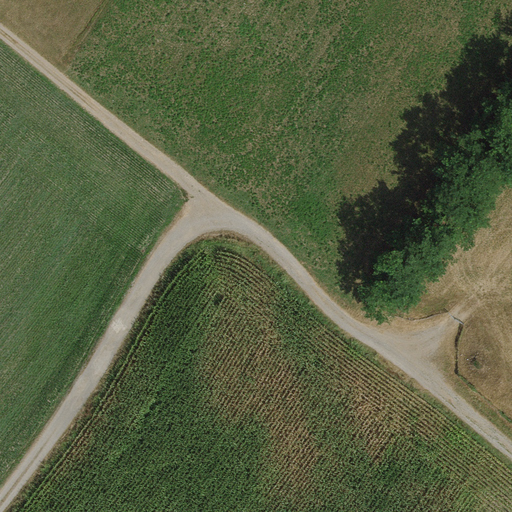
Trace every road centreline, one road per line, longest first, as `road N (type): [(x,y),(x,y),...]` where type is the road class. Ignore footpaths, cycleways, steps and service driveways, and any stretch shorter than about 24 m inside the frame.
road 1 (track): [(511,455),(0,36)]
road 2 (track): [(210,208),(0,502)]
